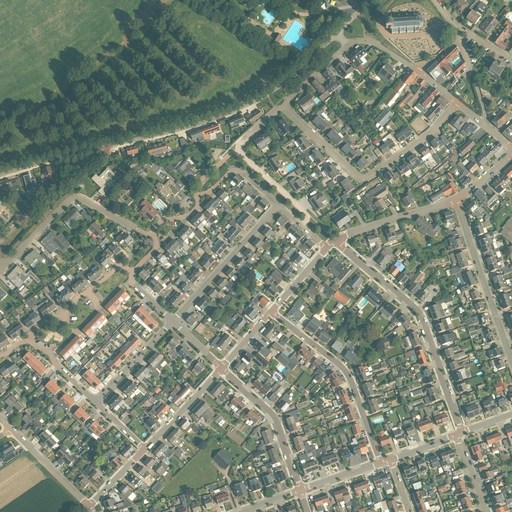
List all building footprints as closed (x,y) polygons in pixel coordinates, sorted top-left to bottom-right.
[(461,14),(464,10),(468,4),(464,2),(465,0),(464,0),(456,0),(451,7),(452,6),(458,11),(457,12),(461,14)] [(475,25),(485,11),(490,3),(484,0),(482,3),(475,13),(472,11),(467,18),(475,25)] [(502,17),(503,18),(510,9),(508,7),(500,15),(502,17)] [(408,34),(408,33),(415,33),(415,34),(416,34),(416,33),(420,33),(419,30),(420,30),(420,29),(421,28),(422,28),(423,27),(423,26),(423,25),(423,24),(423,23),(423,22),(422,22),(422,21),(421,21),(420,21),(422,21),(422,19),(423,19),(423,17),(422,17),(421,15),(417,15),(417,14),(404,15),(404,17),(399,17),(399,16),(398,16),(398,17),(391,17),(391,16),(391,19),(390,19),(389,19),(388,19),(387,19),(387,20),(387,21),(387,22),(387,23),(386,23),(386,24),(386,28),(386,29),(390,29),(390,30),(391,30),(392,30),(392,35),(393,35),(393,34),(400,34),(400,33),(407,33),(407,34),(408,34)] [(489,35),(498,22),(490,16),(481,29),(489,35)] [(511,23),(508,20),(492,42),(505,51),(508,46),(505,44),(502,42),(509,32),(511,34),(511,23)] [(255,32),(257,29),(249,24),(247,27),(255,32)] [(277,34),(274,39),(265,34),(263,38),(286,52),(287,50),(280,45),(281,44),(278,43),(282,37),(277,34)] [(457,55),(460,51),(454,45),(434,64),(444,75),(446,77),(451,73),(452,71),(446,65),(457,55)] [(361,47),(349,57),(358,68),(360,66),(362,65),(363,63),(360,59),(366,53),(361,47)] [(499,77),(506,68),(493,59),(490,63),(493,66),(487,73),(493,77),(495,75),(499,77)] [(468,70),(468,69),(467,66),(464,60),(452,71),(451,73),(454,76),(455,77),(462,71),(465,73),(468,70)] [(349,65),(346,68),(342,63),(336,68),(345,79),(354,71),(349,65)] [(387,84),(393,77),(396,73),(390,68),(391,67),(387,64),(377,76),(387,84)] [(445,81),(442,77),(444,75),(434,64),(427,71),(436,81),(441,85),(445,81)] [(343,85),(332,74),(328,70),(324,74),(331,82),(324,88),(330,95),(343,85)] [(407,73),(383,103),(390,108),(399,96),(398,96),(404,88),(405,90),(408,86),(409,87),(418,76),(410,70),(407,74),(407,73)] [(453,87),(458,81),(454,78),(450,85),(453,87)] [(330,95),(324,88),(317,80),(312,84),(320,93),(317,95),(322,102),(330,95)] [(426,109),(439,94),(439,93),(433,88),(416,106),(423,111),(425,108),(426,109)] [(300,106),(305,113),(316,105),(309,95),(305,98),(306,99),(299,104),(301,106),(300,106)] [(443,110),(449,103),(442,97),(436,103),(437,104),(425,116),(430,121),(442,109),(443,110)] [(386,109),(375,121),(378,123),(377,123),(375,126),(376,127),(377,128),(378,128),(379,126),(380,125),(382,127),(394,115),(386,109)] [(498,129),(510,117),(501,110),(496,115),(497,116),(495,118),(496,119),(492,122),(498,129)] [(259,111),(252,116),(250,114),(246,117),(248,121),(251,124),(252,126),(255,123),(254,121),(263,115),(259,111)] [(317,128),(326,119),(321,115),(322,114),(319,111),(312,119),(314,121),(313,122),(316,125),(315,126),(317,128)] [(451,124),(459,131),(465,123),(468,120),(467,120),(468,120),(465,123),(463,121),(465,118),(463,116),(461,118),(458,115),(451,124)] [(245,122),(245,121),(243,116),(229,122),(231,128),(232,127),(245,122)] [(333,126),(334,125),(330,122),(329,123),(326,119),(317,128),(319,129),(320,129),(323,132),(325,130),(327,132),(333,126)] [(282,137),(292,131),(284,120),(283,120),(281,121),(281,122),(276,125),(281,132),(280,133),(282,137)] [(220,131),(220,129),(218,124),(201,130),(203,136),(205,140),(210,139),(209,135),(220,131)] [(472,134),(477,128),(473,124),(471,126),(468,124),(463,130),(460,133),(463,135),(466,132),(469,135),(470,133),(472,134)] [(340,133),(333,126),(327,132),(329,134),(327,136),(331,139),(330,140),(332,142),(338,135),(340,133)] [(413,132),(410,127),(409,126),(406,129),(405,128),(400,131),(407,140),(409,139),(408,138),(412,135),(411,133),(413,132)] [(511,142),(511,130),(509,128),(503,134),(511,142)] [(200,142),(205,140),(203,136),(201,130),(190,134),(193,141),(198,139),(200,142)] [(407,140),(400,131),(395,135),(393,132),(392,131),(390,132),(391,134),(390,134),(397,143),(399,141),(400,143),(404,140),(405,141),(407,140)] [(272,142),(269,138),(266,134),(261,137),(262,138),(255,143),(261,151),(268,146),(267,145),(272,142)] [(341,146),(348,140),(350,137),(347,134),(344,137),(342,139),(338,135),(332,142),(333,143),(334,143),(338,146),(339,144),(341,146)] [(394,145),(397,143),(390,134),(385,138),(388,142),(385,144),(390,152),(392,150),(392,149),(395,147),(394,145)] [(446,146),(449,143),(444,135),(440,138),(446,145),(445,145),(446,146)] [(304,137),(297,142),(300,147),(307,142),(304,137)] [(182,149),(189,146),(188,140),(185,141),(184,138),(180,139),(181,142),(180,143),(182,149)] [(494,155),(502,146),(494,138),(490,142),(493,145),(491,148),(489,146),(487,148),(494,155)] [(346,156),(352,149),(355,146),(348,139),(348,140),(341,146),(343,148),(342,150),(345,153),(344,154),(346,156)] [(440,142),(439,142),(437,139),(431,143),(434,147),(435,149),(439,146),(441,148),(445,145),(446,145),(442,140),(440,142)] [(472,148),(475,145),(471,140),(458,152),(463,157),(472,148)] [(303,152),(309,148),(311,147),(307,142),(300,147),(298,148),(297,149),(298,152),(300,156),(298,157),(300,159),(305,155),(303,152)] [(167,152),(167,149),(165,144),(148,148),(150,156),(151,156),(151,158),(157,157),(156,154),(163,153),(167,152)] [(388,153),(390,152),(385,144),(381,147),(381,146),(380,147),(374,151),(378,157),(383,153),(384,155),(388,152),(388,153)] [(487,148),(484,146),(479,152),(481,154),(476,160),(483,167),(494,155),(487,148)] [(139,154),(138,152),(137,147),(122,151),(124,159),(128,158),(128,156),(129,156),(129,158),(136,156),(135,154),(139,154)] [(436,156),(430,147),(427,149),(426,147),(420,151),(426,160),(432,156),(431,155),(432,155),(433,158),(438,164),(441,162),(436,156)] [(355,159),(358,156),(361,153),(358,149),(355,152),(352,149),(346,156),(348,157),(349,156),(352,160),(353,158),(355,159)] [(315,161),(322,156),(318,151),(313,154),(312,154),(313,155),(309,157),(312,162),(315,161)] [(425,164),(420,158),(418,160),(414,155),(408,160),(413,167),(416,165),(418,169),(425,164)] [(276,173),(283,168),(279,162),(281,160),(278,156),(268,162),(271,166),(276,173)] [(318,166),(321,164),(325,161),(322,156),(315,161),(318,166)] [(478,168),(475,165),(472,162),(474,160),(471,157),(467,161),(468,162),(465,166),(470,172),(472,174),(478,168)] [(373,162),(370,158),(369,158),(366,161),(363,158),(357,164),(363,170),(367,166),(368,167),(373,162)] [(446,159),(433,170),(436,173),(449,163),(446,159)] [(196,175),(192,171),(195,169),(188,162),(179,172),(189,182),(196,175)] [(410,171),(409,168),(406,164),(402,167),(401,164),(396,168),(401,176),(403,176),(404,175),(410,171)] [(329,175),(336,170),(333,165),(326,170),(329,175)] [(455,167),(454,167),(462,175),(459,179),(461,181),(459,182),(465,188),(471,182),(466,177),(468,175),(462,169),(457,165),(456,165),(455,167)] [(503,174),(505,175),(510,180),(511,178),(510,177),(511,175),(511,165),(511,166),(503,174)] [(53,176),(52,172),(50,167),(43,169),(46,177),(49,184),(54,182),(55,182),(58,181),(56,175),(53,176)] [(136,171),(140,175),(140,176),(144,171),(140,167),(136,171)] [(301,168),(295,172),(298,176),(305,171),(301,168)] [(107,177),(111,172),(107,169),(99,177),(98,177),(99,178),(97,180),(95,182),(102,188),(101,188),(103,190),(101,192),(101,191),(100,193),(103,196),(114,184),(107,177)] [(333,180),(336,178),(340,175),(336,170),(329,175),(333,180)] [(400,178),(397,173),(394,175),(391,171),(385,176),(390,182),(393,179),(395,182),(400,178)] [(29,175),(23,177),(26,185),(29,184),(32,192),(38,190),(35,179),(31,180),(29,175)] [(511,183),(510,181),(510,180),(505,175),(501,179),(499,177),(496,180),(497,181),(495,183),(494,182),(495,183),(492,186),(500,194),(511,183)] [(239,186),(240,185),(243,181),(237,176),(232,181),(236,184),(232,189),(236,193),(237,192),(241,188),(239,186)] [(298,192),(306,187),(301,179),(297,181),(295,178),(289,182),(293,187),(294,187),(298,192)] [(179,193),(172,186),(175,184),(170,179),(164,186),(162,184),(162,185),(159,182),(155,186),(158,189),(156,191),(159,193),(161,191),(167,197),(170,193),(174,197),(179,193)] [(344,189),(351,184),(347,179),(340,184),(344,189)] [(13,189),(12,185),(10,180),(0,183),(0,190),(7,188),(8,190),(13,189)] [(178,181),(179,181),(175,185),(176,184),(181,190),(184,187),(184,186),(178,181)] [(381,199),(387,195),(391,192),(385,182),(366,195),(365,196),(366,198),(363,200),(367,206),(371,203),(375,210),(378,209),(380,213),(388,209),(381,199)] [(458,193),(456,188),(453,183),(447,186),(447,187),(442,190),(445,196),(446,197),(452,193),(453,196),(458,193)] [(346,202),(347,201),(346,199),(348,197),(346,195),(354,189),(351,184),(344,189),(345,191),(343,193),(344,195),(341,197),(341,198),(344,203),(346,202)] [(248,196),(253,190),(247,185),(243,189),(241,188),(237,192),(241,196),(244,192),(248,196)] [(107,193),(109,196),(115,190),(113,187),(107,193)] [(498,198),(492,191),(488,187),(485,190),(490,196),(487,198),(479,189),(474,194),(488,208),(490,210),(497,203),(495,201),(498,198)] [(128,206),(137,198),(129,190),(127,192),(123,188),(118,194),(121,197),(117,201),(120,203),(123,200),(122,198),(125,194),(130,198),(125,203),(128,206)] [(228,197),(225,194),(222,190),(222,191),(218,195),(217,195),(224,201),(228,197)] [(249,202),(251,204),(259,195),(253,190),(248,196),(251,199),(249,202)] [(433,203),(445,196),(442,190),(440,191),(436,194),(435,192),(432,193),(432,192),(430,193),(429,192),(427,193),(430,198),(430,197),(433,203)] [(413,204),(412,200),(414,199),(410,192),(405,195),(407,197),(403,200),(407,207),(413,204)] [(15,195),(21,203),(24,201),(18,193),(15,195)] [(310,200),(317,212),(324,207),(324,206),(328,203),(326,200),(321,193),(317,196),(317,195),(310,200)] [(389,199),(393,205),(398,202),(394,196),(389,199)] [(354,204),(351,198),(347,201),(346,202),(349,207),(354,204)] [(222,208),(225,211),(227,209),(223,205),(221,203),(219,205),(217,203),(213,199),(211,201),(212,201),(209,204),(215,210),(218,213),(222,208)] [(259,209),(261,207),(264,210),(269,205),(263,199),(256,207),(259,209)] [(159,213),(155,210),(145,200),(140,206),(143,209),(140,213),(145,218),(146,216),(151,221),(159,213)] [(227,209),(231,212),(233,210),(225,203),(223,205),(227,209)] [(480,205),(478,208),(473,203),(467,208),(472,213),(471,214),(474,217),(475,216),(477,217),(484,210),(480,205)] [(205,213),(214,222),(216,220),(212,216),(213,215),(212,214),(215,210),(209,204),(206,207),(204,209),(206,211),(205,213)] [(248,212),(248,211),(245,209),(240,204),(238,206),(247,213),(248,212)] [(69,228),(80,216),(73,209),(74,210),(68,216),(67,216),(63,221),(65,223),(69,228)] [(342,226),(345,224),(350,220),(343,210),(338,213),(338,214),(332,218),(337,224),(336,224),(337,225),(339,229),(342,227),(342,226)] [(454,219),(452,212),(444,214),(447,222),(450,221),(452,224),(455,223),(454,219)] [(205,213),(202,215),(200,213),(198,215),(199,215),(196,218),(202,224),(205,221),(206,222),(208,221),(212,225),(214,223),(215,224),(216,224),(214,222),(205,213)] [(248,224),(253,219),(246,213),(242,218),(248,224)] [(283,227),(286,224),(288,222),(282,216),(278,222),(281,225),(278,228),(280,230),(278,233),(280,235),(285,229),(283,227)] [(432,227),(424,220),(420,217),(416,223),(434,238),(441,229),(434,224),(432,227)] [(198,229),(202,224),(196,218),(193,221),(193,220),(191,222),(198,229)] [(244,229),(248,224),(242,218),(238,223),(244,229)] [(511,246),(507,248),(511,263),(511,218),(503,228),(504,229),(499,235),(501,236),(501,235),(511,244),(511,245),(511,246)] [(237,226),(236,225),(231,221),(229,224),(232,226),(227,230),(230,232),(236,238),(240,233),(235,229),(237,226)] [(489,221),(481,224),(483,229),(491,226),(489,221)] [(97,226),(95,224),(94,223),(88,229),(97,238),(99,236),(101,238),(106,233),(104,231),(103,230),(98,225),(97,226)] [(189,237),(193,233),(191,231),(191,230),(187,226),(185,228),(185,229),(183,231),(189,237)] [(293,237),(298,231),(293,226),(288,231),(285,229),(280,235),(283,237),(285,235),(287,236),(290,233),(293,237)] [(478,236),(485,234),(482,226),(475,229),(478,236)] [(273,233),(272,231),(268,228),(263,234),(268,239),(271,236),(276,240),(278,238),(280,235),(278,233),(275,230),(273,233)] [(404,237),(404,236),(403,231),(395,234),(395,233),(394,233),(392,229),(389,230),(386,231),(387,231),(386,231),(389,242),(404,237)] [(197,232),(205,240),(207,237),(199,230),(197,232)] [(57,237),(55,235),(52,231),(46,237),(60,251),(61,252),(67,247),(71,244),(67,240),(63,243),(60,240),(61,239),(58,236),(57,237)] [(181,244),(188,250),(190,248),(184,242),(189,237),(183,231),(180,234),(178,236),(183,241),(181,244)] [(300,241),(301,240),(304,236),(298,231),(293,237),(297,240),(294,242),(297,244),(295,247),(297,249),(302,243),(300,241)] [(127,234),(126,234),(124,232),(116,240),(117,241),(116,243),(117,244),(119,243),(121,245),(125,242),(127,244),(129,244),(130,243),(131,243),(132,242),(132,240),(132,239),(127,234)] [(195,235),(202,242),(205,240),(197,232),(194,234),(195,235)] [(231,243),(236,238),(230,232),(228,235),(225,237),(231,243)] [(282,239),(283,237),(280,235),(278,238),(280,240),(286,245),(287,243),(282,239)] [(382,249),(379,240),(377,235),(372,237),(371,236),(368,238),(368,240),(370,244),(375,243),(376,248),(368,257),(372,260),(375,256),(377,257),(381,252),(380,251),(382,249)] [(59,251),(60,251),(46,237),(40,243),(44,246),(46,245),(48,248),(47,249),(54,257),(60,251),(59,251)] [(455,250),(462,247),(461,242),(462,242),(461,238),(459,239),(460,240),(456,241),(455,237),(448,239),(449,242),(450,245),(451,247),(454,246),(455,250)] [(482,248),(493,244),(491,237),(479,241),(482,248)] [(264,244),(262,242),(258,239),(253,245),(259,250),(262,247),(266,251),(268,248),(269,249),(271,246),(266,242),(264,244)] [(186,252),(186,251),(188,250),(181,244),(180,246),(174,240),(172,242),(170,245),(176,251),(179,248),(181,250),(182,249),(186,252)] [(310,251),(315,246),(309,240),(304,245),(302,243),(297,249),(302,253),(306,248),(310,251)] [(228,247),(224,243),(224,244),(222,242),(218,246),(223,252),(228,247)] [(498,248),(495,250),(493,244),(482,248),(484,254),(486,253),(487,256),(496,253),(500,252),(498,248)] [(121,251),(118,247),(116,245),(113,248),(111,246),(105,251),(111,257),(114,254),(116,256),(119,254),(121,252),(121,251)] [(174,253),(176,251),(170,245),(167,248),(167,247),(165,249),(172,257),(170,259),(175,263),(177,261),(174,258),(176,255),(174,253)] [(223,252),(218,246),(213,251),(219,256),(223,252)] [(390,252),(389,251),(386,248),(381,254),(383,256),(377,262),(380,265),(382,267),(382,266),(383,267),(391,258),(388,255),(390,252)] [(255,255),(252,253),(249,249),(244,254),(249,259),(247,261),(250,263),(251,261),(255,255)] [(44,259),(43,259),(41,256),(35,250),(30,255),(29,254),(25,259),(34,268),(40,263),(44,259)] [(108,261),(111,257),(105,251),(100,257),(102,259),(99,262),(105,268),(108,265),(110,263),(109,263),(110,263),(108,261)] [(303,259),(298,254),(295,251),(290,257),(298,264),(303,259)] [(164,266),(166,263),(165,262),(167,260),(161,253),(160,254),(161,254),(157,258),(156,258),(159,261),(157,263),(160,266),(162,264),(164,266)] [(270,263),(273,260),(266,253),(263,256),(270,263)] [(455,253),(450,255),(451,259),(452,261),(453,261),(454,264),(458,263),(466,260),(464,253),(456,255),(455,253)] [(498,259),(496,253),(487,256),(489,259),(486,260),(488,266),(500,262),(503,261),(502,257),(498,259)] [(215,261),(210,255),(205,260),(211,265),(215,261)] [(200,264),(196,261),(197,260),(192,256),(190,258),(189,259),(194,263),(198,267),(200,264)] [(55,264),(49,258),(46,261),(52,267),(55,264)] [(245,263),(244,262),(240,258),(235,264),(241,269),(244,266),(250,271),(254,267),(247,261),(245,263)] [(337,264),(339,262),(335,258),(327,268),(331,271),(333,269),(340,274),(336,278),(340,281),(349,271),(345,267),(343,269),(337,264)] [(178,267),(175,263),(170,259),(168,261),(169,262),(173,266),(175,268),(176,269),(178,267)] [(207,270),(211,265),(205,260),(201,265),(207,270)] [(291,268),(294,265),(288,260),(282,266),(278,263),(276,265),(279,267),(278,268),(288,276),(290,273),(291,273),(293,272),(292,270),(293,269),(291,268)] [(462,269),(469,267),(466,260),(458,263),(460,267),(446,272),(448,277),(452,276),(452,275),(454,275),(457,274),(463,272),(462,269)] [(394,277),(400,271),(397,268),(400,264),(397,261),(390,269),(392,270),(390,273),(394,277)] [(502,268),(500,262),(488,266),(491,272),(498,270),(499,273),(503,272),(509,269),(508,266),(502,268)] [(149,270),(151,272),(155,268),(151,264),(144,271),(139,276),(145,281),(149,277),(150,276),(146,273),(149,270)] [(24,283),(30,278),(26,274),(18,266),(12,272),(15,275),(18,272),(21,275),(19,278),(24,283)] [(103,274),(100,270),(98,268),(92,272),(98,279),(101,277),(100,276),(103,274)] [(236,272),(235,272),(232,268),(226,274),(232,279),(235,276),(238,278),(238,277),(239,279),(236,283),(235,282),(233,284),(236,286),(245,277),(238,270),(236,272)] [(98,279),(92,272),(91,270),(85,274),(83,271),(81,269),(79,270),(86,280),(88,278),(91,282),(94,281),(94,282),(98,279)] [(203,274),(199,271),(197,269),(193,274),(198,279),(203,274)] [(284,279),(280,276),(272,269),(268,274),(279,284),(284,279)] [(26,274),(30,278),(31,276),(38,284),(41,281),(30,270),(26,274)] [(84,281),(86,280),(79,270),(77,272),(78,274),(75,277),(79,282),(77,284),(81,290),(82,291),(85,288),(84,288),(87,286),(84,281)] [(180,279),(184,283),(188,287),(190,285),(186,281),(181,277),(175,270),(173,272),(180,279)] [(19,278),(15,275),(12,272),(7,277),(10,281),(12,279),(14,282),(13,284),(18,289),(24,283),(19,278)] [(190,272),(186,277),(188,278),(194,284),(198,279),(193,274),(190,272)] [(414,294),(422,286),(417,282),(418,280),(419,281),(423,276),(419,272),(416,276),(411,281),(409,284),(412,287),(409,290),(414,294)] [(473,279),(470,272),(464,274),(463,272),(457,274),(454,275),(455,276),(456,279),(459,278),(461,283),(473,279)] [(403,284),(408,278),(403,274),(398,280),(403,284)] [(495,285),(505,281),(503,275),(501,276),(493,279),(495,285)] [(359,286),(364,281),(358,276),(354,282),(352,280),(348,284),(356,291),(360,287),(359,286)] [(274,296),(278,292),(275,289),(278,286),(275,283),(276,283),(272,279),(272,280),(269,277),(268,279),(267,279),(264,283),(268,286),(263,292),(262,293),(266,295),(266,294),(269,297),(271,294),(274,296)] [(228,283),(226,282),(223,278),(217,284),(223,289),(225,286),(231,291),(234,288),(236,286),(230,281),(228,283)] [(154,290),(162,281),(159,279),(157,282),(155,279),(149,285),(154,290)] [(468,288),(475,285),(473,279),(461,283),(462,288),(462,289),(462,290),(462,291),(463,293),(464,292),(469,291),(468,288)] [(76,294),(78,292),(81,290),(77,284),(74,286),(70,280),(65,284),(69,289),(71,288),(76,294)] [(154,290),(159,294),(164,288),(162,286),(164,284),(162,281),(154,290)] [(335,292),(331,288),(325,283),(322,286),(316,281),(315,281),(311,286),(312,287),(306,293),(310,297),(308,299),(312,301),(313,300),(313,301),(323,289),(327,292),(325,295),(330,299),(335,292)] [(506,285),(509,284),(507,281),(506,281),(505,281),(495,285),(497,291),(507,287),(506,285)] [(335,292),(336,291),(338,289),(340,287),(335,282),(331,288),(335,292)] [(188,287),(184,283),(180,288),(186,293),(190,288),(188,287)] [(61,295),(66,301),(69,299),(72,297),(67,291),(69,289),(65,284),(63,286),(57,290),(58,291),(61,295)] [(180,291),(173,285),(172,285),(171,287),(176,291),(172,296),(180,303),(184,298),(178,293),(180,291)] [(218,293),(217,292),(213,289),(208,295),(213,300),(214,301),(217,298),(216,297),(217,296),(220,299),(222,297),(224,299),(226,297),(221,291),(218,293)] [(383,297),(376,292),(372,289),(365,297),(371,302),(370,303),(375,307),(374,308),(376,310),(384,300),(382,298),(383,297)] [(425,301),(426,300),(428,297),(426,295),(429,292),(426,289),(418,298),(423,302),(425,300),(425,301)] [(125,300),(126,299),(129,296),(123,290),(118,294),(125,300)] [(25,300),(17,291),(15,293),(23,302),(25,300)] [(350,300),(338,291),(337,292),(333,297),(346,305),(350,300)] [(477,291),(473,293),(471,294),(469,291),(464,292),(465,294),(465,295),(466,296),(465,296),(466,298),(467,299),(469,303),(480,298),(477,291)] [(265,307),(270,302),(264,297),(259,293),(252,301),(258,306),(260,303),(265,307)] [(511,299),(511,296),(511,293),(508,295),(508,294),(500,297),(502,303),(511,299)] [(120,305),(125,300),(118,294),(114,299),(120,305)] [(66,301),(61,295),(56,299),(60,305),(66,301)] [(175,308),(180,303),(172,296),(167,301),(175,308)] [(434,306),(430,308),(432,314),(443,310),(441,305),(454,301),(452,297),(435,303),(436,306),(434,306)] [(305,303),(300,299),(299,298),(293,306),(294,307),(293,308),(292,309),(287,314),(291,317),(292,316),(299,322),(305,316),(298,310),(305,303)] [(116,310),(120,305),(114,299),(109,303),(116,310)] [(511,306),(511,299),(502,303),(504,309),(511,307),(511,306)] [(208,305),(207,303),(203,300),(198,306),(203,311),(206,308),(208,311),(212,307),(214,308),(216,306),(211,301),(208,305)] [(57,308),(54,304),(52,302),(46,306),(51,313),(56,309),(57,308)] [(390,304),(389,305),(386,302),(382,307),(391,315),(396,309),(390,304)] [(38,307),(37,307),(42,313),(45,317),(47,315),(51,313),(46,306),(43,303),(38,307)] [(111,314),(116,310),(109,303),(105,308),(111,314)] [(257,313),(255,312),(258,309),(250,303),(243,311),(252,319),(253,318),(255,316),(254,316),(257,313)] [(477,312),(484,309),(481,303),(471,307),(472,310),(476,308),(477,312)] [(139,318),(146,312),(141,308),(135,314),(139,318)] [(434,320),(445,317),(443,310),(432,314),(434,320)] [(144,322),(150,316),(146,312),(139,318),(144,322)] [(38,316),(36,313),(30,318),(35,324),(38,322),(41,320),(38,316)] [(107,319),(104,316),(100,313),(96,318),(102,324),(107,319)] [(194,318),(197,315),(195,313),(192,316),(187,321),(192,326),(197,321),(194,318)] [(246,322),(247,320),(238,313),(232,320),(242,328),(246,323),(246,322)] [(402,325),(408,321),(404,315),(398,319),(399,320),(398,321),(395,319),(390,325),(393,328),(401,322),(402,325)] [(148,326),(154,320),(150,316),(144,322),(148,326)] [(486,316),(480,319),(479,316),(465,321),(466,326),(468,325),(469,326),(470,326),(471,327),(473,326),(473,325),(481,322),(482,326),(489,323),(486,316)] [(29,329),(35,324),(30,318),(24,322),(26,325),(29,329)] [(98,329),(102,324),(96,318),(91,322),(98,329)] [(242,328),(232,320),(230,318),(226,323),(237,333),(242,328)] [(442,324),(441,324),(436,326),(439,333),(449,330),(447,322),(446,319),(442,321),(442,324)] [(148,326),(149,327),(153,331),(159,325),(154,320),(148,326)] [(322,329),(326,324),(323,321),(321,324),(318,323),(316,326),(311,322),(306,328),(310,331),(310,330),(315,333),(314,334),(319,329),(319,328),(319,327),(322,329)] [(405,328),(405,329),(407,330),(412,326),(408,321),(402,325),(395,330),(397,333),(398,336),(403,334),(402,331),(401,330),(405,328)] [(93,333),(98,329),(91,322),(87,327),(93,333)] [(326,324),(322,329),(326,331),(329,326),(330,324),(328,322),(327,324),(326,324)] [(25,332),(22,328),(20,325),(14,329),(19,336),(25,332)] [(278,329),(273,325),(268,330),(277,337),(281,332),(278,329)] [(93,333),(87,327),(82,331),(89,338),(89,337),(92,340),(96,336),(93,333)] [(493,336),(491,330),(484,332),(483,328),(469,333),(471,337),(481,334),(483,339),(493,336)] [(19,336),(14,329),(9,334),(14,340),(16,339),(19,336)] [(272,343),(277,337),(268,330),(264,335),(272,343)] [(232,339),(224,333),(224,332),(221,335),(223,336),(221,339),(228,345),(232,339)] [(327,344),(332,338),(323,332),(319,338),(320,337),(324,341),(323,341),(327,344)] [(411,341),(418,339),(416,332),(409,335),(411,341)] [(443,345),(450,343),(448,338),(453,337),(452,333),(440,338),(443,345)] [(221,339),(219,338),(217,341),(215,340),(218,337),(215,334),(208,342),(211,345),(213,342),(224,350),(228,345),(221,339)] [(286,344),(289,340),(285,335),(280,340),(286,344)] [(84,343),(81,340),(78,336),(73,341),(80,347),(84,343)] [(489,344),(495,342),(493,336),(483,339),(484,343),(485,347),(482,348),(483,350),(491,348),(489,344)] [(10,343),(5,337),(0,340),(0,342),(4,348),(10,343)] [(141,343),(137,339),(136,338),(131,343),(136,347),(141,343)] [(339,338),(336,342),(332,348),(335,350),(336,350),(340,353),(339,354),(340,354),(344,348),(344,347),(345,346),(346,344),(339,338)] [(383,347),(394,344),(392,338),(382,342),(383,347)] [(177,351),(175,349),(180,344),(174,339),(166,347),(172,351),(169,354),(172,357),(177,351)] [(414,348),(421,345),(418,339),(411,341),(414,348)] [(355,366),(360,360),(352,354),(355,350),(353,348),(357,342),(355,340),(352,344),(352,343),(348,348),(351,350),(350,352),(349,351),(344,357),(345,358),(345,357),(349,360),(349,361),(352,364),(353,363),(355,365),(355,366)] [(75,352),(80,347),(73,341),(69,345),(75,352)] [(264,347),(258,341),(254,346),(257,349),(256,350),(257,350),(256,350),(266,358),(271,353),(264,347)] [(132,352),(136,347),(131,343),(127,347),(132,352)] [(277,349),(278,349),(282,353),(285,350),(275,343),(273,346),(277,349)] [(71,356),(75,352),(69,345),(64,350),(71,356)] [(132,352),(127,347),(127,348),(125,346),(120,350),(127,357),(132,352)] [(453,353),(460,350),(458,346),(445,351),(447,358),(454,356),(453,353)] [(185,359),(190,354),(184,348),(179,353),(177,351),(172,357),(175,359),(177,357),(179,358),(181,356),(184,359),(185,359)] [(304,358),(308,352),(303,348),(299,353),(299,354),(296,357),(298,359),(301,355),(304,358)] [(488,352),(489,356),(491,359),(501,356),(498,349),(491,351),(490,351),(488,352)] [(66,361),(71,356),(64,350),(60,355),(66,361)] [(122,362),(127,357),(120,350),(122,352),(117,357),(122,362)] [(422,350),(418,352),(416,352),(416,350),(404,354),(402,355),(402,357),(405,356),(407,358),(408,359),(417,355),(419,359),(425,357),(422,350)] [(28,363),(34,357),(29,352),(23,359),(28,363)] [(309,362),(314,356),(308,352),(304,358),(307,360),(304,363),(306,365),(309,361),(309,362)] [(152,358),(160,366),(165,361),(157,353),(152,358)] [(244,358),(249,363),(248,364),(249,365),(250,365),(251,365),(252,364),(252,363),(253,362),(252,361),(258,366),(258,365),(261,367),(263,365),(266,368),(270,364),(258,353),(255,358),(251,355),(251,356),(248,353),(244,358)] [(282,353),(281,355),(280,355),(277,359),(285,367),(289,362),(291,360),(282,353)] [(185,364),(188,367),(195,359),(190,354),(185,359),(188,362),(185,364)] [(32,368),(38,361),(34,357),(28,363),(32,368)] [(118,367),(122,362),(117,357),(113,362),(118,367)] [(421,366),(427,364),(425,357),(419,359),(420,364),(413,366),(415,371),(422,369),(421,366)] [(148,363),(154,368),(156,366),(160,370),(163,368),(160,366),(152,358),(148,363)] [(318,369),(323,363),(317,359),(310,368),(313,370),(315,367),(318,369)] [(502,361),(496,363),(495,360),(489,362),(491,368),(497,366),(498,370),(505,368),(502,361)] [(37,372),(43,366),(38,361),(32,368),(37,372)] [(463,367),(463,369),(472,366),(471,363),(466,365),(466,363),(458,365),(457,361),(450,364),(452,371),(457,369),(463,367)] [(18,377),(19,379),(22,376),(24,374),(23,373),(20,371),(16,364),(14,366),(11,362),(5,367),(10,373),(12,376),(16,372),(17,373),(18,372),(20,375),(18,377)] [(113,372),(118,367),(113,362),(108,367),(113,372)] [(197,377),(205,368),(200,363),(194,368),(195,369),(192,371),(197,377)] [(244,363),(242,365),(239,363),(235,368),(240,373),(243,370),(246,373),(251,368),(244,363)] [(318,375),(321,377),(322,376),(328,367),(323,363),(318,369),(321,371),(318,375)] [(41,377),(44,374),(48,370),(43,366),(37,372),(41,377)] [(365,374),(365,373),(364,370),(368,369),(367,366),(356,370),(359,376),(365,374)] [(454,375),(456,382),(463,380),(462,376),(469,374),(468,370),(470,370),(470,371),(471,370),(471,369),(474,369),(473,366),(472,366),(463,369),(459,371),(460,373),(454,375)] [(10,373),(5,367),(0,370),(0,371),(4,378),(10,373)] [(145,377),(150,373),(144,367),(139,372),(145,377)] [(431,376),(429,369),(423,372),(422,369),(415,371),(418,380),(424,378),(431,376)] [(87,381),(93,375),(89,370),(83,377),(87,381)] [(144,381),(146,379),(145,377),(139,372),(135,376),(141,382),(143,380),(144,381)] [(361,382),(368,380),(372,378),(371,375),(370,376),(369,372),(365,373),(365,374),(359,376),(361,382)] [(331,379),(333,382),(339,379),(335,373),(325,379),(327,382),(331,379)] [(91,385),(97,379),(93,375),(87,381),(91,385)] [(258,375),(255,379),(252,383),(254,384),(260,390),(265,384),(259,379),(261,377),(258,375)] [(423,386),(434,382),(431,376),(424,378),(425,382),(422,383),(423,386)] [(102,383),(98,380),(97,379),(91,385),(96,389),(102,383)] [(333,390),(338,387),(342,384),(339,379),(333,382),(335,385),(331,388),(333,390)] [(50,391),(56,385),(51,380),(45,387),(50,391)] [(460,394),(468,391),(466,386),(470,385),(469,380),(464,382),(464,384),(457,386),(460,394)] [(134,393),(138,388),(137,387),(134,384),(131,381),(126,385),(134,393)] [(364,392),(372,389),(371,386),(374,384),(374,382),(362,386),(364,392)] [(226,397),(230,401),(232,398),(228,395),(230,392),(225,387),(220,383),(216,388),(226,397)] [(266,395),(268,393),(271,389),(265,384),(260,390),(266,395)] [(503,391),(501,385),(501,384),(494,386),(498,395),(496,396),(500,407),(506,405),(505,400),(501,391),(503,390),(503,391)] [(54,396),(58,392),(61,389),(56,385),(50,391),(47,395),(46,395),(49,398),(52,394),(54,396)] [(130,398),(134,393),(126,385),(121,390),(130,398)] [(275,403),(280,398),(277,396),(283,388),(279,385),(278,387),(275,390),(270,395),(272,397),(270,399),(275,403)] [(138,388),(145,395),(147,393),(144,390),(145,390),(140,386),(138,388)] [(158,395),(162,391),(157,386),(153,390),(158,395)] [(18,387),(16,390),(22,395),(24,392),(18,387)] [(172,391),(167,387),(164,390),(169,395),(172,391)] [(430,397),(438,394),(435,387),(424,391),(425,394),(429,393),(430,397)] [(191,391),(188,388),(187,388),(181,394),(176,388),(173,391),(182,401),(191,391)] [(226,397),(216,388),(211,393),(216,398),(217,397),(223,401),(225,398),(226,397)] [(401,396),(410,393),(408,388),(399,391),(401,396)] [(367,398),(378,394),(377,391),(373,393),(372,389),(364,392),(367,398)] [(339,396),(341,399),(348,397),(345,390),(334,394),(335,397),(339,396)] [(177,406),(182,401),(173,391),(173,392),(171,395),(175,400),(173,402),(177,406)] [(64,405),(71,399),(66,394),(59,402),(56,399),(54,402),(56,404),(57,403),(59,405),(54,410),(57,413),(64,405)] [(125,402),(121,398),(117,394),(113,399),(119,405),(121,407),(125,402)] [(284,412),(292,403),(289,400),(291,397),(287,394),(279,402),(282,405),(279,407),(284,412)] [(427,405),(440,400),(438,394),(430,397),(431,400),(425,402),(427,405)] [(13,395),(10,397),(8,395),(3,400),(5,402),(9,406),(6,410),(8,412),(19,401),(13,395)] [(236,407),(241,402),(236,397),(228,406),(231,408),(233,405),(236,407)] [(339,407),(345,405),(350,403),(348,397),(341,399),(337,400),(337,401),(336,401),(337,406),(339,406),(339,407)] [(381,397),(368,402),(370,408),(378,405),(383,403),(381,397)] [(494,404),(492,397),(486,400),(486,402),(483,403),(486,413),(489,412),(489,411),(493,410),(491,405),(494,404)] [(72,407),(75,403),(71,399),(64,405),(69,410),(72,407)] [(114,409),(119,405),(113,399),(108,404),(114,409)] [(18,415),(25,407),(19,401),(8,412),(10,414),(13,410),(18,415)] [(203,401),(197,407),(211,420),(213,421),(214,422),(214,421),(217,425),(222,419),(218,415),(215,419),(212,417),(213,416),(207,410),(209,407),(203,401)] [(307,401),(296,405),(298,410),(309,406),(307,401)] [(165,414),(169,409),(161,402),(159,404),(162,407),(160,409),(165,414)] [(241,411),(241,412),(246,406),(241,402),(236,407),(235,408),(238,411),(236,413),(238,415),(241,411)] [(471,407),(475,417),(478,415),(480,414),(478,409),(482,408),(479,402),(474,404),(475,406),(471,407)] [(475,417),(471,407),(470,403),(467,404),(467,406),(465,407),(469,418),(471,417),(472,418),(475,417)] [(373,414),(382,411),(383,413),(391,410),(390,407),(384,410),(383,407),(379,409),(378,405),(370,408),(373,414)] [(165,414),(160,409),(155,406),(153,409),(151,411),(149,409),(148,411),(146,409),(145,410),(153,417),(155,415),(160,419),(165,414)] [(208,420),(210,422),(211,420),(197,407),(192,412),(193,413),(190,416),(194,420),(193,420),(197,424),(200,420),(199,418),(201,416),(207,422),(208,420)] [(348,416),(354,413),(351,407),(341,410),(342,413),(346,411),(348,416)] [(81,408),(74,415),(79,419),(85,413),(81,408)] [(139,415),(133,410),(130,414),(135,419),(139,415)] [(289,426),(299,422),(296,414),(299,413),(298,410),(291,413),(293,417),(286,419),(289,426)] [(251,421),(256,415),(251,411),(248,414),(245,411),(241,416),(246,421),(249,419),(251,421)] [(443,424),(449,422),(445,411),(442,412),(443,415),(440,416),(443,424)] [(25,429),(38,416),(35,413),(31,418),(28,414),(22,420),(27,423),(23,427),(25,429)] [(83,423),(84,424),(90,417),(85,413),(79,419),(77,421),(82,426),(80,428),(81,428),(79,430),(81,431),(82,430),(85,427),(83,425),(83,423)] [(346,424),(356,420),(354,413),(348,416),(349,420),(346,421),(345,421),(346,424)] [(443,424),(440,416),(439,413),(433,415),(437,426),(443,424)] [(253,427),(257,423),(261,419),(256,415),(251,421),(254,423),(251,425),(253,427)] [(35,432),(38,428),(42,424),(39,421),(41,419),(38,416),(25,429),(27,431),(31,428),(35,432)] [(153,420),(149,417),(148,416),(146,418),(149,420),(146,424),(151,428),(155,424),(152,421),(153,420)] [(415,425),(413,419),(412,417),(410,418),(411,420),(409,420),(411,425),(406,427),(403,418),(401,419),(405,430),(406,429),(409,436),(415,434),(412,426),(415,425)] [(432,428),(428,417),(427,417),(425,418),(426,421),(424,422),(426,430),(432,428)] [(192,422),(190,424),(185,420),(180,426),(187,433),(191,429),(197,434),(200,430),(192,422)] [(426,430),(424,422),(421,423),(420,420),(417,421),(420,432),(426,430)] [(93,433),(100,426),(95,422),(89,428),(88,428),(87,429),(85,427),(82,430),(85,432),(86,431),(91,435),(91,434),(91,435),(93,433)] [(291,433),(301,429),(300,426),(297,427),(296,424),(299,423),(299,422),(289,426),(291,433)] [(355,436),(361,434),(358,424),(352,426),(355,436)] [(101,435),(101,434),(105,431),(100,426),(93,433),(98,438),(101,435)] [(254,431),(256,434),(258,432),(260,438),(263,437),(264,440),(271,437),(269,430),(262,433),(261,430),(259,427),(254,431)] [(399,427),(397,428),(398,431),(393,433),(396,441),(402,439),(401,435),(402,434),(399,427)] [(182,439),(185,437),(176,429),(172,434),(179,441),(180,441),(178,438),(179,436),(182,439)] [(42,446),(51,438),(45,431),(40,437),(44,441),(40,444),(42,446)] [(391,443),(388,436),(385,438),(383,432),(378,433),(380,440),(382,446),(391,443)] [(499,442),(503,440),(500,433),(493,436),(498,449),(501,447),(499,442)] [(179,441),(172,434),(167,439),(175,447),(180,443),(179,441)] [(296,446),(303,443),(302,440),(306,439),(305,435),(293,439),(296,446)] [(498,451),(498,449),(493,436),(486,439),(488,445),(493,444),(494,446),(493,446),(494,448),(491,449),(492,453),(498,451)] [(271,437),(264,440),(266,446),(273,443),(271,437)] [(52,449),(57,444),(51,438),(42,446),(44,448),(48,445),(52,449)] [(362,454),(359,446),(356,439),(352,440),(353,442),(353,443),(352,444),(351,444),(355,456),(362,454)] [(359,446),(362,454),(368,451),(365,443),(364,440),(360,441),(362,445),(359,446)] [(16,450),(11,443),(0,450),(0,454),(6,463),(13,458),(11,454),(13,454),(12,452),(16,450)] [(167,456),(171,451),(171,450),(163,443),(158,448),(167,456)] [(306,454),(315,450),(318,449),(317,446),(315,447),(315,446),(310,448),(309,445),(304,446),(303,443),(296,446),(298,452),(304,450),(306,453),(306,454)] [(487,450),(486,448),(484,443),(480,444),(478,445),(471,448),(474,455),(487,450)] [(64,445),(62,446),(61,445),(59,447),(60,448),(60,449),(61,450),(57,454),(61,458),(57,461),(60,464),(68,455),(65,452),(68,450),(64,445)] [(127,459),(134,451),(129,446),(126,448),(124,446),(121,450),(123,452),(121,453),(127,459)] [(331,465),(327,454),(325,447),(318,449),(315,450),(317,456),(318,458),(321,457),(320,454),(323,452),(325,458),(321,459),(324,467),(331,465)] [(351,457),(349,453),(347,447),(344,449),(343,450),(343,449),(342,448),(341,448),(340,448),(338,449),(338,450),(337,451),(338,454),(340,453),(343,460),(351,457)] [(154,454),(162,461),(164,459),(166,460),(168,458),(168,457),(167,456),(158,448),(154,454)] [(121,464),(116,459),(118,456),(111,449),(108,453),(109,454),(107,456),(107,459),(116,469),(121,464)] [(271,458),(278,456),(275,449),(269,451),(266,452),(264,453),(265,454),(267,460),(271,458)] [(233,462),(221,450),(213,459),(225,471),(233,462)] [(306,454),(305,454),(312,472),(319,469),(316,461),(315,462),(316,462),(312,463),(310,458),(314,456),(314,458),(317,456),(315,450),(306,454)] [(456,457),(453,450),(447,452),(449,460),(453,458),(455,463),(458,462),(458,461),(459,461),(458,458),(457,458),(456,457)] [(476,462),(483,460),(481,455),(483,454),(484,455),(488,454),(487,450),(474,455),(476,462)] [(74,463),(78,459),(71,452),(68,455),(60,464),(61,466),(65,462),(69,466),(73,462),(74,463)] [(441,462),(443,467),(447,466),(447,464),(451,463),(449,460),(447,452),(441,455),(443,462),(441,462)] [(338,462),(335,454),(331,455),(330,453),(327,454),(331,465),(338,462)] [(309,473),(312,472),(305,454),(299,456),(300,461),(304,460),(306,465),(302,466),(305,474),(306,474),(306,475),(309,474),(309,473)] [(278,456),(271,458),(273,462),(266,465),(268,470),(270,469),(273,468),(272,466),(280,463),(278,456)] [(440,466),(438,461),(436,456),(430,459),(432,465),(436,463),(437,467),(440,466)] [(167,471),(154,459),(152,460),(150,458),(144,463),(150,469),(154,465),(157,467),(154,470),(161,477),(166,472),(167,471)] [(428,471),(425,465),(424,461),(417,463),(418,466),(415,467),(416,472),(418,475),(421,474),(421,473),(421,474),(428,471)] [(167,470),(169,467),(164,462),(163,462),(160,465),(167,470)] [(89,477),(90,476),(95,481),(100,475),(95,471),(98,468),(94,464),(91,467),(89,466),(83,472),(89,477)] [(480,472),(488,469),(486,464),(478,467),(480,472)] [(147,471),(145,470),(142,466),(137,471),(145,479),(148,477),(150,475),(147,472),(147,471)] [(415,467),(410,468),(409,466),(403,468),(405,476),(412,473),(413,474),(412,475),(412,476),(413,476),(414,478),(417,477),(416,476),(418,476),(417,475),(418,475),(416,472),(415,467)] [(495,477),(494,473),(499,471),(497,467),(489,470),(489,472),(483,474),(485,480),(495,477)] [(278,476),(280,482),(287,480),(284,473),(283,469),(275,472),(277,476),(278,476)] [(275,480),(272,473),(269,474),(270,475),(263,478),(266,487),(273,485),(272,481),(275,480)] [(89,484),(85,480),(87,479),(82,474),(79,478),(82,481),(79,484),(84,489),(89,484)] [(380,477),(382,483),(382,484),(383,487),(384,487),(385,491),(392,489),(390,483),(391,483),(390,481),(389,482),(387,475),(380,477)] [(139,481),(137,479),(133,476),(129,481),(135,487),(137,485),(142,489),(145,490),(148,486),(147,485),(140,480),(139,481)] [(377,490),(383,487),(382,484),(382,483),(380,477),(373,480),(377,490)] [(253,492),(261,489),(257,478),(249,481),(253,492)] [(457,490),(465,487),(463,481),(452,485),(452,488),(456,486),(457,490)] [(498,486),(497,483),(497,481),(493,483),(493,484),(487,487),(490,494),(497,491),(499,490),(498,486)] [(371,492),(369,487),(367,482),(360,484),(363,491),(364,494),(368,492),(368,493),(371,492)] [(247,494),(246,490),(248,489),(246,484),(233,489),(235,494),(237,493),(239,497),(247,494)] [(358,492),(363,491),(360,484),(354,487),(357,497),(360,496),(358,492)] [(130,490),(129,488),(125,485),(122,487),(121,487),(119,488),(119,489),(120,490),(119,490),(122,493),(120,496),(126,501),(126,502),(129,504),(131,507),(133,508),(136,507),(137,506),(128,498),(133,492),(130,490)] [(230,500),(228,495),(231,494),(228,486),(225,487),(219,489),(220,492),(224,503),(230,500)] [(444,494),(443,491),(446,490),(444,486),(438,488),(439,492),(440,496),(444,494)] [(456,497),(467,492),(465,487),(457,490),(458,493),(455,494),(456,497)] [(145,499),(146,500),(148,498),(144,494),(139,489),(136,492),(142,497),(142,496),(145,499)] [(351,499),(349,494),(347,489),(341,491),(343,498),(345,504),(350,502),(349,500),(351,499)] [(422,497),(422,498),(427,496),(425,490),(413,494),(415,500),(422,497)] [(343,498),(341,491),(334,494),(338,504),(344,502),(343,498)] [(220,492),(215,494),(216,498),(218,505),(224,503),(220,492)] [(213,506),(212,502),(209,495),(203,497),(207,509),(213,506)] [(494,506),(501,503),(500,501),(500,502),(500,501),(503,500),(502,498),(503,498),(501,495),(491,498),(494,506)] [(331,506),(329,501),(328,496),(321,499),(323,505),(327,503),(329,507),(331,506)] [(424,503),(422,498),(422,497),(415,500),(417,506),(424,503)] [(463,505),(471,503),(469,497),(457,501),(458,504),(462,503),(463,505)] [(320,506),(323,505),(321,499),(314,501),(318,511),(322,511),(320,506)] [(107,509),(114,507),(112,500),(104,502),(107,509)] [(387,500),(381,502),(384,511),(397,506),(395,501),(390,502),(388,503),(387,500)] [(197,511),(201,511),(198,504),(198,502),(195,502),(191,503),(187,505),(188,505),(189,510),(193,509),(193,511),(197,511)] [(419,511),(426,509),(424,503),(417,506),(419,511)] [(461,511),(473,508),(471,503),(463,505),(464,509),(461,510),(461,511)]
